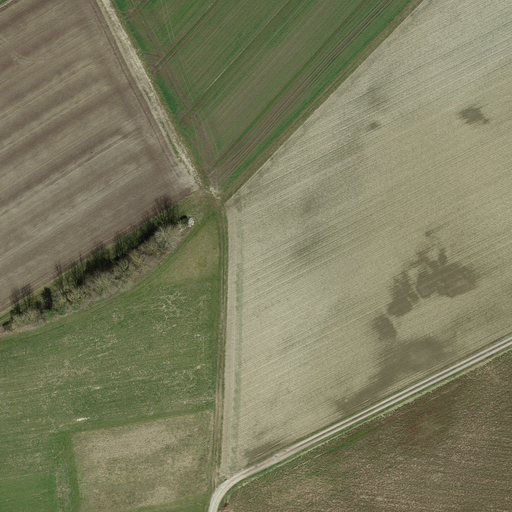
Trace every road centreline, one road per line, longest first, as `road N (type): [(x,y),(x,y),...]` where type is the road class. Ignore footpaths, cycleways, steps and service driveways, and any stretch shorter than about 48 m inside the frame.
road 1 (track): [(229,482),(228,215),(123,0)]
road 2 (track): [(222,511),(229,482),(511,339)]
